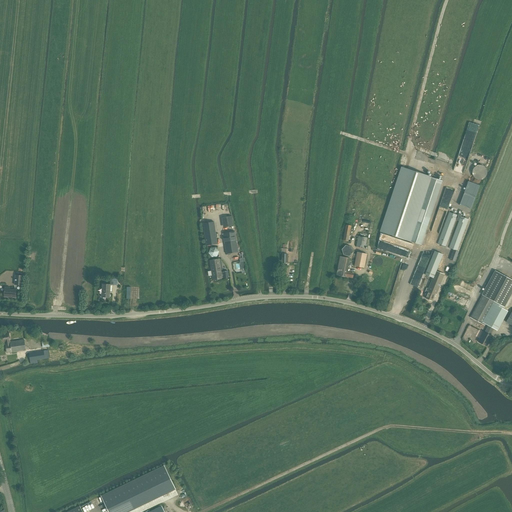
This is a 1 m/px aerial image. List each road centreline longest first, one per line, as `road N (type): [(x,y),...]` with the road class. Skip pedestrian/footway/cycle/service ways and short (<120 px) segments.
road 1 (unclassified): [(0,314),(109,316),(315,297),(423,328),(511,382)]
road 2 (track): [(202,511),(389,426),(511,433)]
road 3 (track): [(0,168),(17,0)]
road 4 (track): [(406,153),(446,0)]
